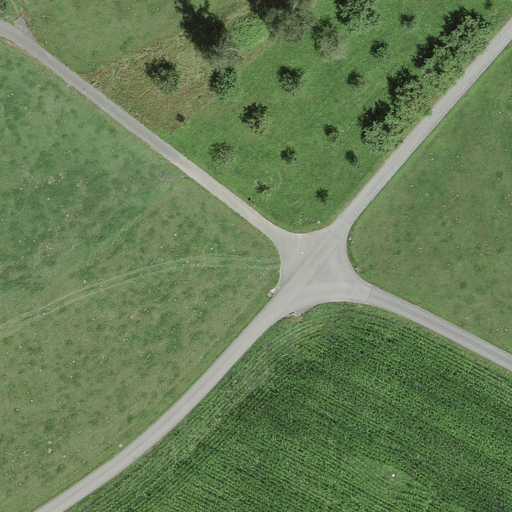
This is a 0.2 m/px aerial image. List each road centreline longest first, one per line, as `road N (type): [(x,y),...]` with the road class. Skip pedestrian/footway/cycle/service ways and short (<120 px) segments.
road 1 (track): [(0,34),(308,270)]
road 2 (residential): [(308,270),(163,425),(48,511)]
road 3 (unclassified): [(308,270),(511,29)]
road 4 (unclassified): [(511,369),(308,270)]
